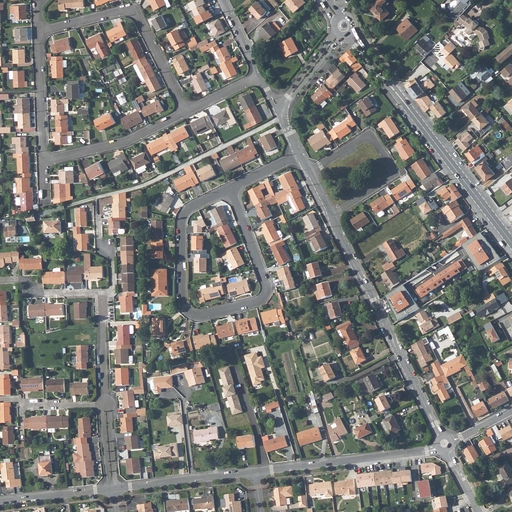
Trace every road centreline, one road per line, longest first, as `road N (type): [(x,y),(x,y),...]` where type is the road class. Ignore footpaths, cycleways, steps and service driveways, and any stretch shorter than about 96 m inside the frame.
road 1 (tertiary): [(350,34),(511,243)]
road 2 (secondary): [(331,215),(444,445)]
road 3 (residential): [(230,187),(182,215),(183,302),(202,316),(255,303),(265,291)]
road 4 (residential): [(64,206),(140,187),(280,117)]
road 5 (residential): [(37,31),(136,12),(186,111)]
road 6 (residential): [(309,172),(368,134),(391,168),(331,215)]
road 7 (residential): [(186,111),(130,139),(44,156)]
road 8 (residential): [(300,467),(444,445)]
road 9 (residential): [(112,489),(254,472)]
road 10 (residential): [(44,156),(37,31)]
